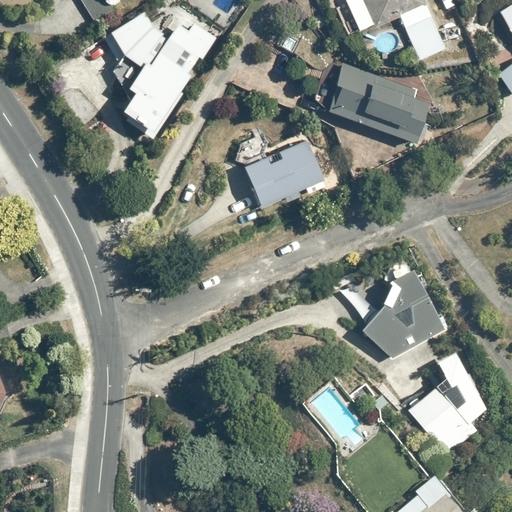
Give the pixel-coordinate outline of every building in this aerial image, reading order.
[(108,0),(106,1),(111,9),(126,0),(125,0),(108,0)] [(358,0),(362,8),(349,14),(357,34),(398,17),(417,61),(424,58),(430,72),(449,64),(422,0),(358,0)] [(132,95),(117,112),(143,129),(138,136),(149,144),(186,88),(190,90),(224,38),(172,3),(162,19),(156,15),(150,25),(132,13),(107,32),(121,56),(107,76),(132,95)] [(511,3),(495,14),(511,40),(511,60),(509,62),(511,66),(498,75),(511,97),(511,96),(511,3)] [(340,68),(326,112),(417,140),(430,96),(340,68)] [(265,159),(242,167),(256,209),(282,200),(284,203),(299,198),(296,190),(322,181),(307,137),(276,148),(279,158),(266,162),(265,159)] [(380,310),(360,334),(389,360),(401,346),(408,353),(417,343),(422,348),(439,328),(411,273),(392,283),(388,285),(386,288),(380,310)] [(441,383),(409,415),(447,457),(475,431),(469,424),(485,410),(465,369),(461,371),(454,354),(432,363),(441,383)] [(459,511),(432,477),(412,493),(415,498),(397,511),(459,511)]
